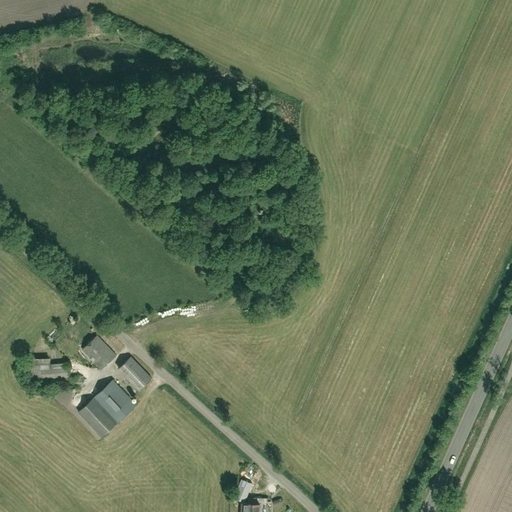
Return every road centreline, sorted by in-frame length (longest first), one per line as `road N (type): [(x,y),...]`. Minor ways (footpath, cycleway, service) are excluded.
road 1 (unclassified): [(315,511),(0,227)]
road 2 (tertiary): [(429,511),(511,325)]
